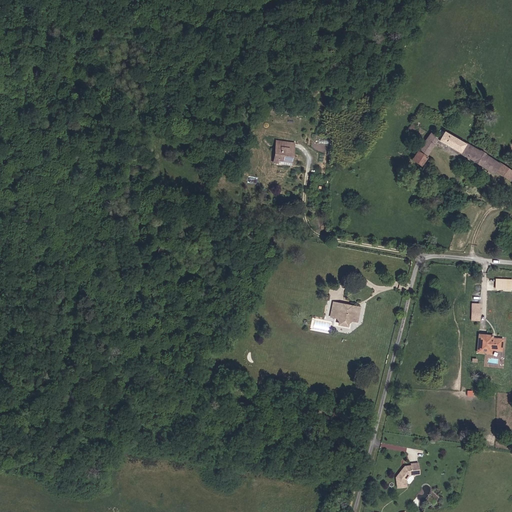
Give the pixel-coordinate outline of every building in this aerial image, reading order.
[(480,150),(446,129),(440,138),(473,159),(491,173),(493,171),(508,182),(511,176),(511,172),(499,162),(498,164),(482,152),(483,151),(481,149),(480,150)] [(432,130),(413,157),(421,162),(440,136),(432,130)] [(277,141),(277,146),(291,148),(290,152),(295,152),(296,144),(277,141)] [(293,163),(295,152),(290,152),(291,148),(277,146),(275,156),(280,157),(279,161),(293,163)] [(469,173),(464,186),(476,191),(477,189),(481,179),(481,178),(469,173)] [(491,183),(481,179),(477,189),(486,193),(491,183)] [(511,289),(511,279),(494,278),(494,289),(511,289)] [(359,321),(362,308),(352,307),(351,310),(343,309),(343,311),(337,310),(338,304),(333,303),(332,311),(337,312),(336,317),(341,318),(340,323),(342,325),(347,325),(349,322),(350,319),(359,321)] [(479,303),(470,303),(469,320),(478,321),(479,303)] [(502,338),(491,337),(487,337),(487,333),(479,333),(478,350),(487,351),(487,348),(492,348),(501,349),(502,338)] [(419,463),(411,464),(411,465),(405,466),(405,467),(405,468),(405,469),(404,470),(403,469),(397,477),(398,488),(407,487),(406,480),(410,475),(420,474),(419,463)]
